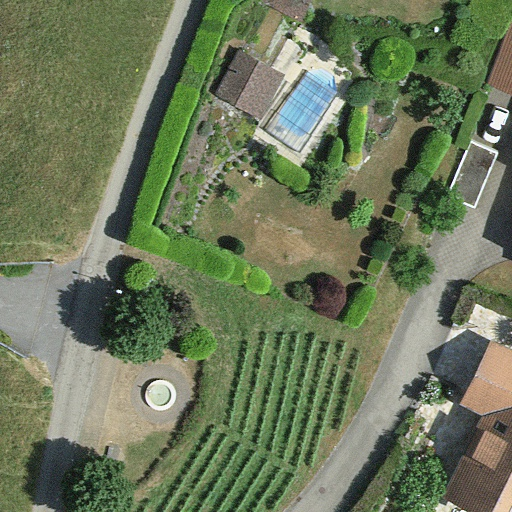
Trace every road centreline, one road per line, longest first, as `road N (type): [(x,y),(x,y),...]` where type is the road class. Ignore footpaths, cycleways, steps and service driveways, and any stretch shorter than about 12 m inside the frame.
road 1 (residential): [(196,0),(137,148),(51,511)]
road 2 (residential): [(322,511),(502,141)]
